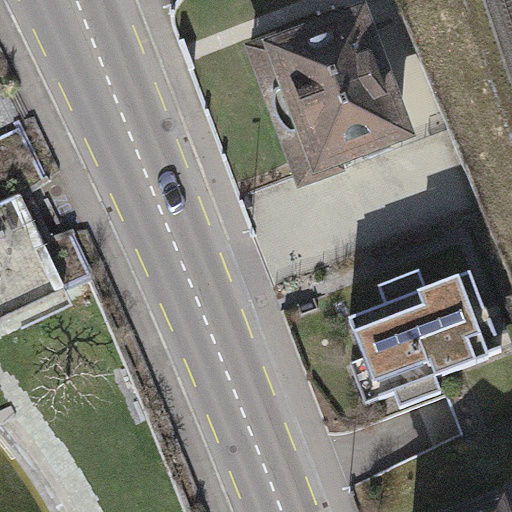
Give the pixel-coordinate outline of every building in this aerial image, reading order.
[(372,11),(254,55),(307,196),(425,152),(372,11)] [(0,87),(0,148),(23,138),(0,87)] [(438,268),(352,302),(394,406),(511,358),(511,348),(484,279),(502,272),(465,180),(411,201),(438,268)] [(0,193),(0,318),(93,276),(72,229),(47,243),(22,195),(4,203),(0,193)] [(511,511),(511,503),(487,511),(511,511)]
